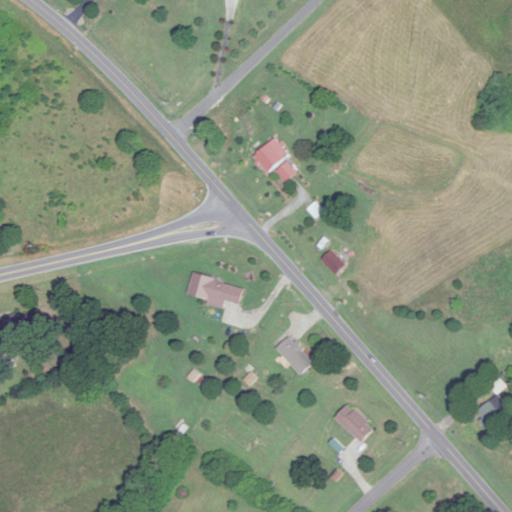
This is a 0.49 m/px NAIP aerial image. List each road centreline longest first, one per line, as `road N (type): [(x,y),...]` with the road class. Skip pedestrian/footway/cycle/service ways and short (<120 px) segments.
road 1 (tertiary): [(503,511),(242,214),(39,0)]
road 2 (residential): [(242,214),(0,274)]
road 3 (residential): [(321,0),(172,139)]
